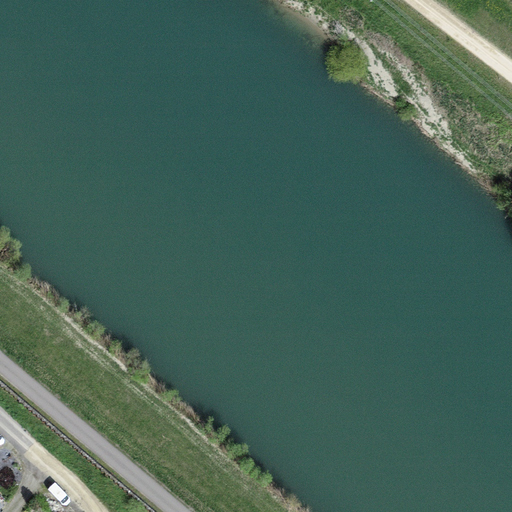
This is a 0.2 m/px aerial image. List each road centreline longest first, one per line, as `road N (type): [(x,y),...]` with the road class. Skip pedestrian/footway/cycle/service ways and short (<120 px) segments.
road 1 (unclassified): [(180,511),(0,360)]
road 2 (track): [(96,511),(72,480),(0,420)]
road 3 (track): [(418,0),(511,75)]
